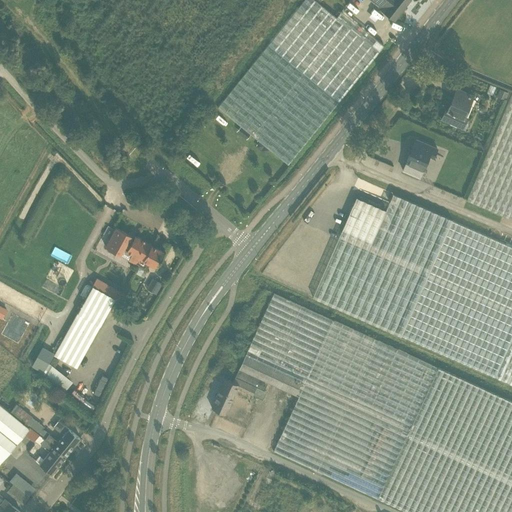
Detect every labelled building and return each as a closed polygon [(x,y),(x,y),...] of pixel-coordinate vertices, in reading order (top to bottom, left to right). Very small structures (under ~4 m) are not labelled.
[(314,0),(303,0),(217,107),(245,130),(250,134),(288,164),(383,46),(341,11),(336,17),(314,0)] [(394,20),(409,0),(373,0),(380,5),(378,7),(394,20)] [(466,119),(464,118),(473,95),(456,88),(447,111),(445,110),(441,119),(463,128),(466,119)] [(505,100),(508,93),(499,89),(496,96),(505,100)] [(511,93),(467,200),(511,219),(511,93)] [(246,139),(250,134),(245,130),(241,135),(246,139)] [(433,146),(416,139),(406,161),(403,168),(420,176),(433,146)] [(385,211),(355,199),(341,231),(312,297),(511,384),(511,246),(393,194),(385,211)] [(116,227),(105,247),(120,255),(123,249),(126,251),(132,254),(128,260),(140,266),(151,244),(135,235),(134,237),(128,233),(128,234),(116,227)] [(156,267),(165,252),(151,244),(140,266),(144,269),(148,262),(156,267)] [(55,246),(51,255),(69,262),(72,253),(55,246)] [(125,293),(97,277),(92,286),(115,298),(114,300),(119,303),(125,293)] [(156,295),(162,283),(152,278),(146,289),(156,295)] [(86,298),(54,354),(77,367),(114,300),(115,298),(92,286),(87,284),(85,285),(80,294),(86,298)] [(267,381),(296,394),(298,395),(273,451),(377,499),(378,498),(407,511),(511,511),(511,402),(373,339),(342,325),(274,293),(245,355),(236,377),(235,377),(233,381),(239,384),(237,387),(262,399),(263,399),(267,391),(263,390),(267,381)] [(127,307),(130,301),(123,298),(120,303),(127,307)] [(50,363),(55,365),(59,360),(54,357),(50,363)] [(43,372),(42,374),(43,374),(44,375),(65,391),(68,387),(46,369),(44,373),(43,372)] [(211,407),(225,414),(237,387),(239,384),(233,381),(225,378),(211,407)] [(0,462),(24,433),(34,441),(35,440),(34,440),(39,434),(31,428),(30,427),(29,428),(26,425),(17,418),(9,412),(0,404),(0,462)] [(23,411),(17,418),(26,425),(32,417),(23,411)] [(213,424),(234,432),(238,423),(216,415),(213,424)] [(44,427),(36,421),(31,428),(39,434),(66,456),(80,438),(64,425),(59,431),(64,436),(59,442),(43,428),(44,427)] [(41,444),(52,452),(40,465),(51,474),(66,456),(39,434),(34,440),(35,440),(40,445),(41,444)] [(277,472),(269,469),(260,490),(267,493),(277,472)] [(17,471),(9,480),(13,483),(8,489),(23,502),(36,488),(17,471)] [(94,481),(93,488),(90,507),(95,508),(99,481),(94,481)] [(0,511),(20,511),(21,511),(16,508),(4,498),(0,503),(0,511)]
